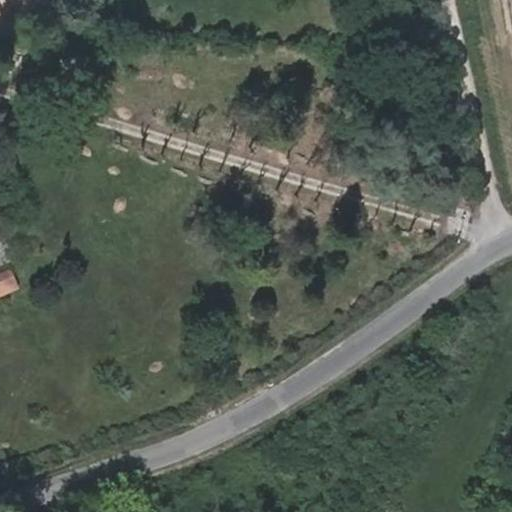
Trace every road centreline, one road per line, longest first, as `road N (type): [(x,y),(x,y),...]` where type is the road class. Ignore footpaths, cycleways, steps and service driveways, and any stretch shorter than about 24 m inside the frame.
road 1 (unclassified): [(26,511),(206,447),(377,353),(511,256)]
road 2 (residential): [(511,225),(489,172),(442,0)]
road 3 (unknown): [(383,207),(447,221),(489,272)]
